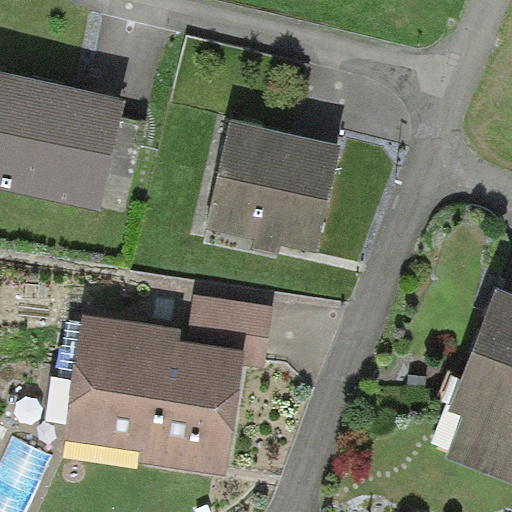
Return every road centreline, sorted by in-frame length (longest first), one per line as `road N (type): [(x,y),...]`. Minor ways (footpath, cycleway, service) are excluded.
road 1 (residential): [(290,511),(422,173)]
road 2 (residential): [(422,173),(485,0)]
